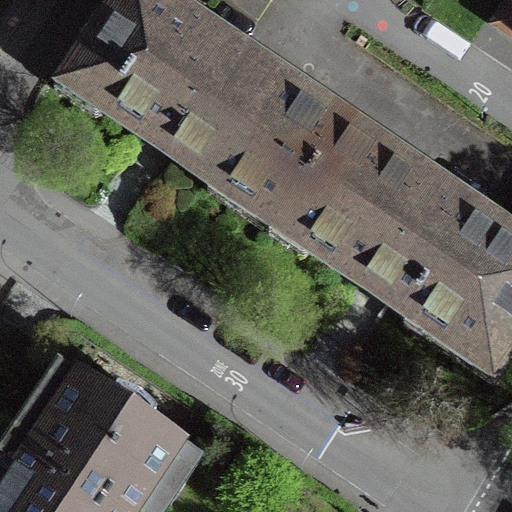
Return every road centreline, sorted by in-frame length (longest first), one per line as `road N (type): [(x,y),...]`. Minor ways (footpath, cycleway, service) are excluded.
road 1 (residential): [(447,511),(0,207)]
road 2 (residential): [(511,101),(363,0)]
road 3 (residential): [(71,0),(0,104)]
